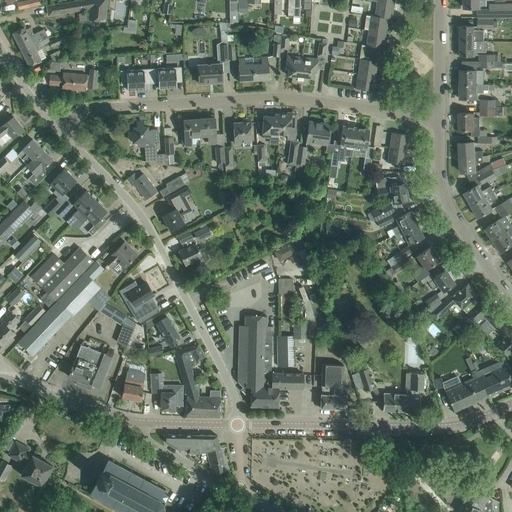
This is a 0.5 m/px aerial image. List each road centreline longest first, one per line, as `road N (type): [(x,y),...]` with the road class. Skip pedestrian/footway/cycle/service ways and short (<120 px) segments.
road 1 (residential): [(58,129),(93,107),(265,96),(444,118)]
road 2 (tertiary): [(238,425),(451,428),(495,414)]
road 3 (residential): [(238,425),(224,373),(134,207)]
road 4 (residential): [(511,299),(445,197),(444,118)]
road 5 (tertiary): [(143,424),(16,381)]
road 6 (tertiary): [(240,491),(152,445),(143,424)]
